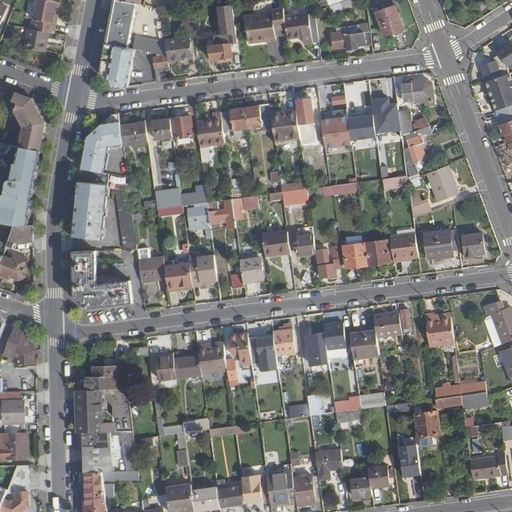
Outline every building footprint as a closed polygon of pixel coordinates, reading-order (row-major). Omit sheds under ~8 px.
[(50,0),(37,0),(32,30),(50,33),(55,34),(57,24),(53,23),(55,14),(57,1),(50,0)] [(117,0),(114,0),(106,44),(129,48),(137,4),(117,0)] [(319,0),(322,8),(329,6),(330,6),(327,0),(319,0)] [(345,0),(340,2),(343,9),(367,1),(366,0),(345,0)] [(332,13),(343,9),(340,2),(330,6),(329,6),(332,13)] [(212,61),(219,60),(227,59),(227,61),(232,60),(234,57),(231,34),(236,34),(232,5),(218,7),(221,34),(214,35),(215,44),(209,45),(212,61)] [(367,5),(370,28),(376,27),(373,5),(367,5)] [(403,29),(395,7),(377,13),(384,35),(403,29)] [(275,31),(287,29),(285,17),(284,8),(272,10),(273,17),(256,20),(256,16),(246,18),(249,43),(276,39),(275,31)] [(326,8),(316,11),(319,19),(328,16),(326,8)] [(186,29),(183,13),(176,11),(175,14),(181,15),(183,29),(186,29)] [(285,17),(287,29),(288,38),(304,36),(305,43),(320,41),(315,12),(285,17)] [(194,28),(192,14),(184,13),(183,13),(186,29),(194,28)] [(359,46),(372,44),(371,31),(369,31),(368,24),(337,28),(338,33),(333,34),(335,49),(348,47),(348,49),(359,48),(359,46)] [(194,28),(186,29),(187,37),(189,37),(195,36),(194,28)] [(46,52),(50,33),(32,30),(30,29),(26,49),(46,52)] [(136,36),(134,49),(135,49),(168,55),(166,41),(136,36)] [(166,41),(168,55),(169,62),(192,58),(189,37),(187,37),(166,40),(166,41)] [(481,65),(486,82),(509,74),(508,66),(511,63),(511,42),(498,51),(500,54),(494,57),(495,60),(481,65)] [(116,88),(128,86),(135,49),(134,49),(129,48),(106,44),(101,72),(116,88)] [(153,57),(157,82),(172,81),(169,62),(168,55),(153,57)] [(499,118),(511,113),(511,78),(510,73),(509,74),(486,82),(498,118),(499,118)] [(413,83),(402,84),(404,101),(414,100),(415,103),(425,102),(426,105),(434,105),(432,84),(425,79),(413,81),(413,83)] [(33,98),(16,93),(13,100),(18,102),(15,111),(25,127),(21,147),(25,147),(34,149),(41,150),(46,123),(33,98)] [(314,114),(312,95),(296,98),(299,116),(314,114)] [(246,108),(249,128),(262,127),(263,130),(274,129),(272,115),(270,105),(246,108)] [(222,112),(224,132),(233,130),(234,137),(243,136),(242,129),(249,128),(246,108),(222,111),(222,112)] [(401,128),(402,136),(412,132),(411,124),(408,109),(399,111),(400,118),(401,128)] [(272,115),(274,129),(275,139),(300,136),(299,125),(297,111),(272,115)] [(198,121),(201,147),(209,146),(226,144),(224,132),(222,112),(212,114),(213,119),(198,121)] [(511,113),(499,118),(501,123),(499,124),(503,135),(502,135),(505,144),(511,141),(511,113)] [(88,142),(82,170),(104,173),(109,147),(123,145),(121,126),(119,115),(112,116),(105,123),(106,124),(88,142)] [(411,124),(412,132),(429,125),(430,124),(426,116),(417,120),(418,122),(411,124)] [(172,119),(175,138),(193,136),(191,117),(172,119)] [(401,128),(400,118),(384,119),(384,129),(401,128)] [(155,140),(174,138),(171,119),(153,121),(155,140)] [(105,123),(88,138),(88,142),(106,124),(105,123)] [(121,126),(123,145),(124,146),(149,143),(146,123),(121,126)] [(300,136),(301,140),(302,145),(308,144),(305,125),(299,125),(300,136)] [(402,136),(408,175),(409,177),(418,174),(415,162),(426,159),(423,151),(418,153),(416,145),(421,144),(424,142),(421,135),(421,132),(423,131),(424,134),(431,132),(429,125),(412,132),(402,136)] [(275,139),(276,144),(301,140),(300,136),(275,139)] [(31,200),(41,150),(34,149),(25,147),(21,147),(17,146),(10,180),(9,180),(8,180),(7,181),(7,182),(4,195),(2,195),(0,206),(0,210),(0,225),(15,225),(29,225),(30,216),(29,215),(32,200),(31,200)] [(209,146),(201,147),(203,162),(208,161),(211,158),(209,146)] [(440,169),(448,165),(449,165),(447,152),(439,153),(440,169)] [(459,193),(448,165),(440,169),(427,173),(438,201),(459,193)] [(81,173),(77,216),(106,218),(109,185),(110,174),(104,173),(82,170),(81,173)] [(232,191),(233,200),(258,196),(256,184),(253,185),(253,189),(241,190),(238,172),(230,173),(232,191)] [(273,188),(282,187),(281,186),(280,175),(272,176),(273,188)] [(410,186),(409,177),(408,175),(384,179),(385,190),(410,186)] [(283,193),(308,189),(307,182),(281,186),(282,187),(283,193)] [(333,186),(334,194),(359,191),(358,183),(333,186)] [(116,186),(120,218),(134,219),(133,215),(133,213),(129,184),(116,186)] [(181,195),(183,206),(195,205),(208,203),(206,185),(197,186),(198,192),(181,195)] [(323,187),(324,195),(334,194),(333,186),(323,187)] [(316,188),(317,196),(324,195),(323,187),(316,188)] [(283,193),(283,197),(283,199),(309,195),(308,189),(283,193)] [(223,192),(224,201),(232,200),(233,200),(232,191),(223,192)] [(411,194),(414,218),(432,211),(427,200),(421,202),(417,191),(411,194)] [(232,200),(235,220),(243,219),(243,213),(245,212),(245,209),(259,208),(258,196),(233,200),(232,200)] [(155,200),(145,201),(147,209),(156,208),(155,200)] [(209,211),(211,224),(221,223),(220,220),(226,219),(227,222),(227,228),(236,228),(235,220),(232,200),(224,201),(225,209),(209,211)] [(191,230),(186,231),(187,241),(193,240),(192,230),(206,228),(207,236),(212,236),(211,224),(209,211),(208,203),(195,205),(196,208),(189,209),(191,230)] [(134,219),(134,223),(142,221),(141,214),(133,215),(134,219)] [(104,239),(106,218),(77,216),(75,237),(104,239)] [(120,218),(125,250),(138,249),(134,223),(134,219),(120,218)] [(15,225),(7,246),(13,248),(16,242),(34,241),(34,225),(29,225),(15,225)] [(450,230),(453,253),(459,252),(456,229),(450,230)] [(428,259),(437,258),(437,254),(453,253),(450,230),(425,233),(428,259)] [(263,234),(266,256),(291,253),(288,231),(263,234)] [(463,235),(466,256),(474,255),(485,253),(482,232),(463,235)] [(391,236),(394,262),(401,261),(401,259),(411,258),(419,257),(416,233),(391,236)] [(298,256),(317,253),(314,234),(295,237),(298,256)] [(192,272),(199,271),(198,260),(196,260),(193,240),(187,241),(190,263),(192,272)] [(366,243),(369,265),(391,262),(388,240),(366,243)] [(347,268),(369,265),(366,243),(344,245),(347,268)] [(332,246),(334,259),(329,260),(330,265),(335,264),(336,269),(343,268),(340,245),(332,246)] [(317,250),(321,277),(337,275),(336,269),(335,264),(330,265),(329,260),(327,248),(317,250)] [(73,252),(75,299),(87,309),(134,303),(130,280),(97,284),(96,251),(73,252)] [(1,265),(0,266),(0,275),(5,278),(6,275),(10,277),(19,280),(25,278),(29,266),(27,265),(30,259),(14,254),(12,259),(4,256),(1,265)] [(139,260),(142,283),(168,279),(166,266),(165,257),(139,260)] [(240,260),(242,273),(243,282),(264,279),(261,257),(240,260)] [(166,266),(168,279),(169,291),(179,289),(178,286),(193,283),(192,272),(190,263),(166,266)] [(193,283),(194,287),(195,294),(206,293),(205,284),(201,285),(199,271),(192,272),(193,283)] [(233,288),(243,287),(243,282),(242,273),(235,274),(236,276),(232,277),(233,288)] [(486,317),(497,346),(511,340),(511,307),(505,310),(502,301),(486,307),(489,316),(486,317)] [(400,311),(402,328),(404,327),(411,327),(408,310),(400,311)] [(374,315),(376,330),(377,337),(403,333),(402,328),(400,311),(374,315)] [(426,314),(430,346),(455,343),(451,317),(435,319),(434,315),(434,313),(426,314)] [(326,333),(328,350),(346,347),(347,347),(344,322),(325,325),(326,333)] [(15,328),(4,355),(16,359),(17,366),(36,365),(36,351),(35,348),(23,331),(15,328)] [(275,337),(278,355),(296,353),(293,329),(285,330),(280,330),(275,331),(275,337)] [(351,333),(356,367),(366,366),(365,357),(379,355),(377,337),(376,330),(351,333)] [(241,354),(243,362),(252,361),(252,354),(250,338),(249,332),(231,335),(234,355),(241,354)] [(311,364),(330,362),(329,358),(328,350),(326,333),(307,336),(311,364)] [(258,337),(250,338),(252,354),(252,361),(253,364),(253,365),(262,364),(263,372),(280,370),(278,355),(275,337),(258,340),(258,337)] [(200,356),(203,374),(228,371),(227,360),(225,346),(208,348),(207,344),(199,345),(200,356)] [(135,357),(149,355),(148,346),(134,348),(135,357)] [(347,356),(346,347),(328,350),(329,358),(347,356)] [(511,347),(502,352),(511,377),(511,376),(511,347)] [(161,380),(177,377),(175,359),(175,356),(166,357),(157,358),(161,380)] [(175,359),(177,377),(203,374),(200,356),(175,359)] [(456,386),(461,385),(460,380),(457,357),(452,357),(456,386)] [(228,371),(229,380),(237,379),(234,359),(227,360),(228,371)] [(126,360),(125,371),(147,372),(147,361),(126,360)] [(85,374),(85,390),(119,389),(118,366),(95,367),(95,373),(85,374)] [(461,385),(462,395),(487,391),(486,382),(478,383),(461,385)] [(436,388),(437,398),(462,395),(461,385),(456,386),(451,387),(450,383),(443,384),(444,387),(436,388)] [(78,433),(83,433),(110,432),(122,431),(133,431),(128,388),(119,389),(85,390),(76,391),(78,433)] [(2,400),(21,399),(21,391),(2,392),(0,392),(0,402),(2,402),(2,400)] [(487,391),(462,395),(463,404),(464,409),(489,406),(487,391)] [(360,396),(361,409),(386,405),(385,393),(360,396)] [(309,406),(311,415),(323,414),(321,394),(308,396),(309,406)] [(438,407),(463,404),(462,395),(437,398),(438,407)] [(335,403),(336,412),(361,409),(360,396),(359,396),(351,397),(352,401),(335,403)] [(21,399),(2,400),(2,424),(25,424),(24,399),(21,399)] [(336,412),(338,422),(363,419),(361,409),(336,412)] [(422,414),(416,415),(419,436),(441,433),(438,411),(422,414)] [(183,422),(185,433),(210,429),(208,418),(183,422)] [(502,422),(501,422),(504,441),(511,439),(511,426),(510,422),(502,422)] [(467,427),(468,437),(479,435),(477,425),(467,427)] [(210,429),(211,435),(236,432),(235,426),(210,429)] [(29,458),(28,431),(8,433),(0,432),(0,446),(1,459),(29,458)] [(122,431),(127,471),(138,470),(135,440),(133,431),(122,431)] [(83,433),(83,472),(103,471),(112,471),(110,432),(83,433)] [(180,466),(189,465),(185,433),(178,434),(180,451),(178,451),(180,466)] [(153,437),(141,439),(143,447),(154,446),(153,437)] [(469,438),(469,452),(479,452),(479,438),(469,438)] [(399,479),(421,475),(415,444),(394,448),(399,479)] [(316,452),(320,480),(328,479),(327,470),(330,470),(344,468),(341,449),(316,452)] [(290,453),(292,465),(300,464),(298,452),(290,453)] [(471,460),(474,478),(508,474),(506,455),(471,460)] [(19,465),(2,510),(5,511),(34,511),(35,511),(30,505),(29,464),(20,464),(19,465)] [(369,469),(372,488),(391,485),(388,466),(369,468),(369,469)] [(355,497),(373,495),(372,488),(369,469),(360,470),(361,478),(353,480),(355,497)] [(119,480),(140,480),(138,470),(127,471),(119,471),(119,480)] [(108,511),(106,497),(105,484),(104,481),(103,471),(83,472),(84,511),(108,511)] [(119,480),(119,471),(112,471),(103,471),(104,481),(119,480)] [(269,489),(271,503),(296,500),(294,478),(293,471),(267,474),(269,489)] [(259,473),(242,476),(245,501),(263,499),(259,473)] [(294,478),(296,500),(297,503),(297,506),(317,503),(313,475),(294,478)] [(396,482),(398,494),(408,492),(406,480),(396,482)] [(341,501),(348,501),(346,482),(339,483),(341,501)] [(114,484),(105,484),(106,497),(114,497),(114,484)] [(167,487),(170,511),(176,511),(195,510),(193,490),(192,484),(167,487)] [(218,490),(220,506),(244,503),(242,486),(218,490)] [(193,490),(195,510),(220,506),(218,490),(217,487),(193,490)] [(251,505),(253,511),(269,511),(266,501),(251,505)]
